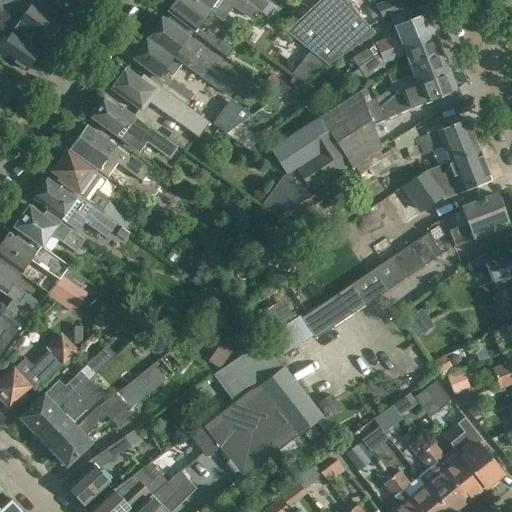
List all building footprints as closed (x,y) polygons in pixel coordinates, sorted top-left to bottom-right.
[(0,3),(0,20),(28,40),(31,35),(44,45),(45,43),(51,35),(55,35),(58,30),(58,26),(63,18),(37,0),(22,0),(15,11),(11,11),(0,3)] [(37,0),(63,18),(68,12),(73,15),(74,13),(73,12),(77,6),(79,7),(80,5),(75,1),(76,0),(37,0)] [(207,12),(203,9),(191,0),(174,0),(166,12),(212,48),(226,58),(232,51),(207,32),(204,36),(196,29),(200,23),(207,12)] [(248,16),(253,9),(242,0),(191,0),(203,9),(207,12),(213,17),(225,1),(229,4),(230,3),(248,16)] [(242,0),(253,9),(261,14),(267,5),(268,4),(262,0),(242,0)] [(343,0),(320,0),(285,32),(310,52),(327,66),(375,33),(343,0)] [(409,10),(405,0),(390,0),(375,6),(380,15),(383,20),(409,10)] [(374,4),(366,8),(372,20),(380,15),(375,6),(374,4)] [(432,33),(429,25),(431,23),(430,18),(426,17),(425,14),(392,27),(396,36),(375,45),(351,60),(358,70),(380,54),(432,33)] [(146,40),(181,65),(193,73),(204,80),(203,81),(214,89),(214,88),(220,92),(227,81),(200,63),(192,57),(201,46),(189,37),(162,18),(146,40)] [(26,42),(0,23),(0,53),(25,72),(32,62),(36,61),(39,57),(38,53),(40,51),(26,42)] [(440,54),(438,48),(440,46),(438,40),(435,40),(432,33),(380,54),(358,70),(363,79),(384,66),(382,64),(403,55),(407,66),(425,60),(440,54)] [(152,75),(148,79),(184,105),(192,95),(166,76),(164,78),(161,76),(165,70),(173,76),(181,65),(146,40),(132,60),(152,75)] [(310,52),(292,74),(302,82),(327,66),(310,52)] [(448,73),(445,66),(447,64),(445,57),(441,56),(440,54),(425,60),(407,66),(412,77),(390,85),(394,95),(448,73)] [(0,103),(2,104),(4,101),(7,101),(10,97),(10,94),(10,93),(12,90),(17,84),(14,82),(9,78),(0,72),(2,69),(0,67),(0,103)] [(184,105),(148,79),(142,75),(140,79),(126,69),(110,90),(141,113),(148,104),(196,139),(208,123),(184,105)] [(349,166),(351,169),(361,162),(381,149),(372,126),(422,105),(455,93),(448,73),(394,95),(394,96),(385,102),(378,108),(375,101),(367,87),(367,86),(318,119),(268,152),(285,177),(289,180),(288,180),(309,195),(308,194),(309,193),(349,166)] [(286,86),(272,74),(262,86),(277,97),(286,86)] [(169,159),(176,148),(122,109),(120,111),(104,99),(98,107),(95,108),(90,114),(91,117),(90,119),(115,137),(123,126),(146,142),(169,159)] [(414,128),(397,138),(386,146),(381,149),(361,162),(371,177),(401,158),(399,151),(406,149),(410,160),(423,155),(438,150),(439,152),(442,151),(447,163),(478,151),(466,120),(447,128),(418,139),(414,128)] [(78,136),(68,150),(84,162),(97,171),(106,178),(116,163),(141,181),(149,181),(153,176),(150,169),(131,155),(116,145),(115,146),(102,137),(85,125),(85,126),(82,124),(80,128),(75,134),(78,136)] [(227,135),(249,152),(260,143),(259,141),(250,136),(252,132),(242,125),(227,135)] [(266,152),(260,143),(249,152),(258,158),(266,152)] [(422,174),(403,187),(421,213),(442,197),(443,200),(459,193),(471,189),(490,182),(478,151),(447,163),(422,174)] [(62,185),(101,214),(109,203),(96,194),(106,180),(92,171),(66,153),(52,172),(60,178),(57,182),(62,185)] [(309,196),(309,195),(288,180),(287,183),(281,178),(261,206),(275,219),(309,196)] [(116,225),(114,223),(101,214),(62,185),(60,188),(47,179),(40,189),(37,190),(34,194),(34,197),(32,200),(75,231),(83,221),(106,238),(116,225)] [(346,190),(338,179),(316,193),(323,205),(346,190)] [(506,221),(495,195),(462,208),(468,224),(449,232),(454,246),(492,232),(490,228),(506,221)] [(42,248),(50,236),(75,253),(84,241),(59,223),(45,213),(42,216),(28,206),(22,215),(17,215),(13,220),(15,225),(13,228),(42,248)] [(114,223),(116,225),(123,230),(129,223),(119,216),(114,223)] [(0,261),(19,275),(27,264),(29,261),(42,270),(58,282),(68,269),(42,248),(13,228),(9,234),(8,234),(0,244),(0,243),(0,261)] [(198,233),(193,240),(200,245),(206,238),(198,233)] [(377,267),(301,318),(315,339),(441,254),(427,233),(377,267)] [(272,236),(255,260),(270,270),(287,247),(272,236)] [(376,264),(365,248),(333,269),(332,267),(309,283),(321,301),(376,264)] [(511,277),(511,249),(484,260),(494,285),(503,308),(511,304),(511,281),(511,278),(511,277)] [(0,292),(12,301),(4,313),(2,312),(2,313),(22,328),(23,327),(24,327),(41,304),(12,284),(19,275),(0,261),(0,292)] [(68,269),(58,282),(47,297),(73,315),(87,294),(80,289),(83,279),(68,269)] [(287,307),(271,318),(279,329),(295,319),(287,307)] [(434,327),(422,309),(402,323),(414,340),(434,327)] [(0,359),(22,328),(2,313),(0,315),(0,359)] [(511,325),(492,333),(501,354),(511,349),(511,325)] [(230,333),(229,340),(235,344),(241,341),(242,334),(236,330),(230,333)] [(13,369),(0,381),(0,398),(8,408),(29,388),(34,393),(76,352),(60,336),(47,348),(50,351),(32,368),(24,359),(13,369)] [(152,339),(150,350),(163,353),(164,341),(152,339)] [(212,375),(233,403),(282,368),(261,341),(248,351),(212,375)] [(232,351),(220,343),(208,362),(219,370),(232,351)] [(451,367),(445,357),(431,364),(438,373),(436,375),(451,367)] [(94,375),(103,366),(95,358),(86,366),(94,375)] [(492,369),(496,380),(511,373),(508,363),(492,369)] [(153,364),(115,394),(129,410),(165,380),(153,364)] [(250,472),(251,473),(262,465),(261,464),(321,416),(293,381),(282,368),(233,403),(225,409),(203,427),(202,426),(189,435),(207,458),(219,448),(243,478),(250,472)] [(42,396),(33,405),(19,418),(34,434),(80,390),(89,381),(88,380),(80,372),(71,381),(65,387),(58,380),(42,396)] [(447,377),(454,396),(461,393),(467,391),(460,372),(447,377)] [(511,374),(511,373),(496,380),(499,390),(511,385),(511,374)] [(80,390),(34,434),(52,452),(76,430),(66,420),(98,390),(89,381),(80,390)] [(424,390),(430,398),(441,389),(435,381),(424,390)] [(481,409),(474,388),(467,391),(461,393),(468,414),(481,409)] [(322,411),(336,402),(332,395),(318,404),(322,411)] [(97,408),(76,430),(52,452),(66,467),(89,444),(84,438),(106,417),(119,430),(133,414),(116,396),(99,410),(97,408)] [(399,400),(391,406),(398,417),(407,410),(399,400)] [(465,433),(450,446),(453,449),(460,459),(484,488),(502,474),(489,458),(480,446),(484,443),(464,420),(458,425),(465,433)] [(313,427),(304,434),(311,442),(320,435),(313,427)] [(367,436),(361,441),(369,451),(375,447),(367,436)] [(79,477),(67,488),(75,496),(75,499),(78,503),(81,503),(84,505),(98,492),(109,482),(97,469),(130,448),(124,438),(103,451),(90,460),(75,473),(79,477)] [(425,450),(417,440),(408,447),(427,470),(436,463),(425,450)] [(434,443),(425,450),(436,463),(445,456),(434,443)] [(363,444),(348,449),(353,465),(369,460),(363,444)] [(467,502),(484,488),(460,459),(443,473),(467,502)] [(337,460),(330,465),(337,475),(344,469),(337,460)] [(427,470),(418,477),(446,511),(454,511),(467,502),(443,473),(436,463),(427,470)] [(262,465),(251,473),(259,485),(271,476),(262,465)] [(320,477),(313,468),(295,481),(303,491),(320,477)] [(103,499),(89,511),(126,511),(129,510),(130,511),(148,494),(150,496),(167,482),(154,469),(137,481),(118,499),(111,491),(103,499)] [(134,511),(168,511),(162,505),(188,482),(180,471),(167,482),(150,496),(134,511)] [(399,471),(391,478),(401,491),(410,484),(399,471)] [(446,511),(418,477),(410,484),(401,491),(409,500),(418,511),(446,511)] [(391,478),(382,485),(393,498),(401,491),(391,478)] [(0,506),(0,511),(20,511),(7,499),(0,506)] [(279,499),(263,511),(289,511),(284,505),(279,499)] [(418,511),(409,500),(394,511),(418,511)]
